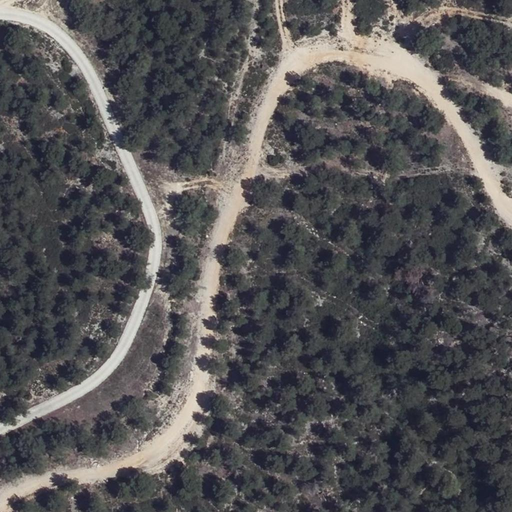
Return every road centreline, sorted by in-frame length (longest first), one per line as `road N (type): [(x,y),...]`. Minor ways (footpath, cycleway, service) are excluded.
road 1 (track): [(511,212),(435,86),(325,48),(273,107),(183,400),(161,442),(96,469),(33,482),(0,509)]
road 2 (unclassified): [(0,20),(40,17),(103,89),(154,202),(153,291),(97,369),(0,426)]
